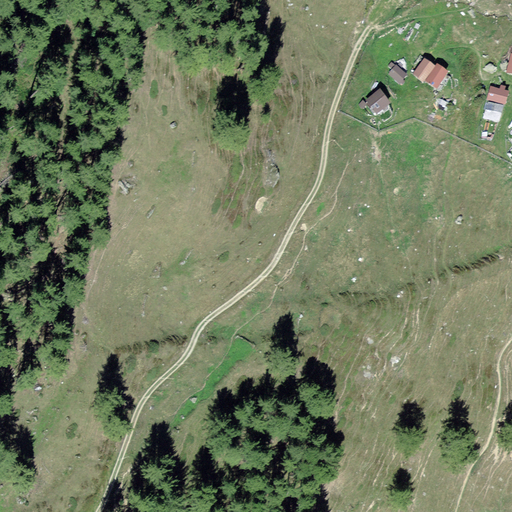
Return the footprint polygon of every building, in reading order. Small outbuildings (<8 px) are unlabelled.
[(434,68),(424,60),(412,75),(423,83),(434,68)] [(396,66),(389,75),(400,85),(407,76),(396,66)] [(449,73),(438,66),(426,82),(438,90),(449,73)] [(509,93),(491,87),(487,99),(505,105),(509,93)] [(379,91),(364,101),(375,116),(390,106),(379,91)] [(505,105),(487,99),(481,118),(499,124),(505,105)]
